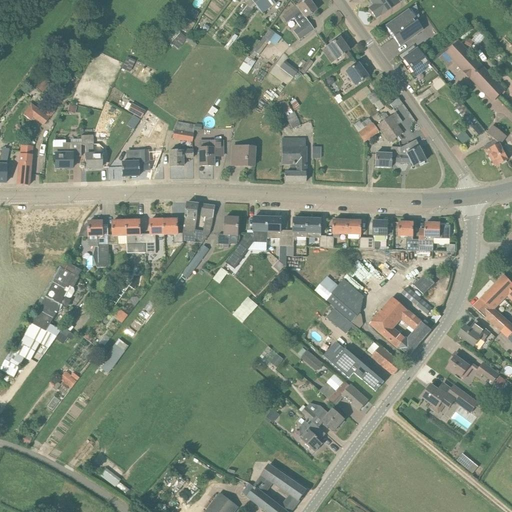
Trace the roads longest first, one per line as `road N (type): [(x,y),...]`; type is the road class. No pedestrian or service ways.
road 1 (tertiary): [(469,198),(0,196)]
road 2 (tertiary): [(308,511),(455,308),(470,256),(469,198)]
road 3 (residential): [(469,198),(461,174),(334,0)]
road 4 (track): [(383,408),(509,511)]
road 5 (unclassified): [(124,511),(57,466),(0,445)]
